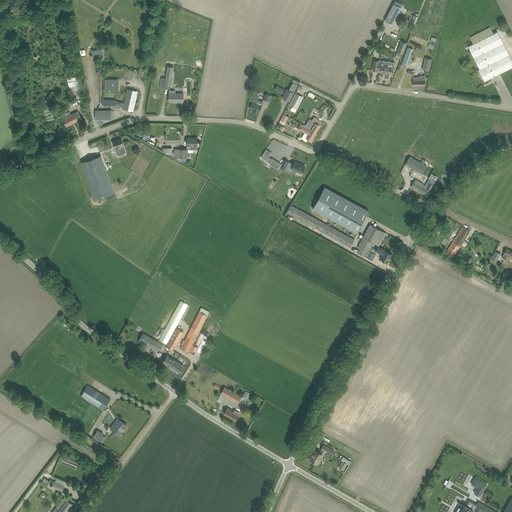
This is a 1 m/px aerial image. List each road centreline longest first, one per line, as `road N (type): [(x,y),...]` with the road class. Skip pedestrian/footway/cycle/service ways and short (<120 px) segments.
road 1 (unclassified): [(511,109),(361,85),(352,87),(313,154),(242,122),(148,117),(0,173)]
road 2 (unclassified): [(287,465),(431,209),(511,141)]
road 3 (unclassified): [(173,393),(83,329),(0,237)]
road 4 (track): [(511,244),(313,154)]
road 5 (unclassified): [(287,465),(173,393)]
